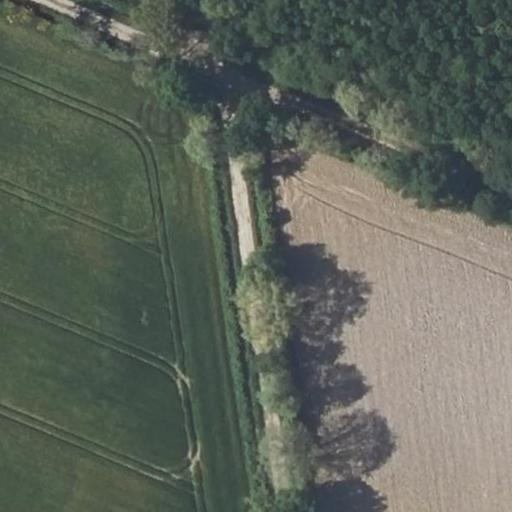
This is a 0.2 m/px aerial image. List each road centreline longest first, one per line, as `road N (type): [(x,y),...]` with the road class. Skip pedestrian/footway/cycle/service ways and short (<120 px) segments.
road 1 (track): [(283,511),(210,0)]
road 2 (track): [(511,192),(50,0)]
